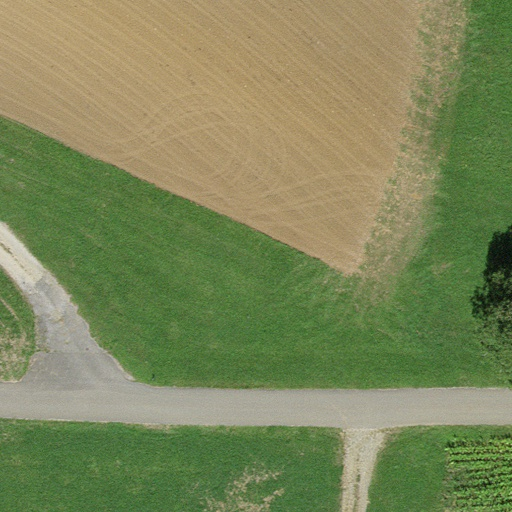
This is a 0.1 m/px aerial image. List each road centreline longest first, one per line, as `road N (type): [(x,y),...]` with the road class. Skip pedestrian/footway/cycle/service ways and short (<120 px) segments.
road 1 (unclassified): [(0,402),(511,415)]
road 2 (track): [(0,254),(74,359),(82,410)]
